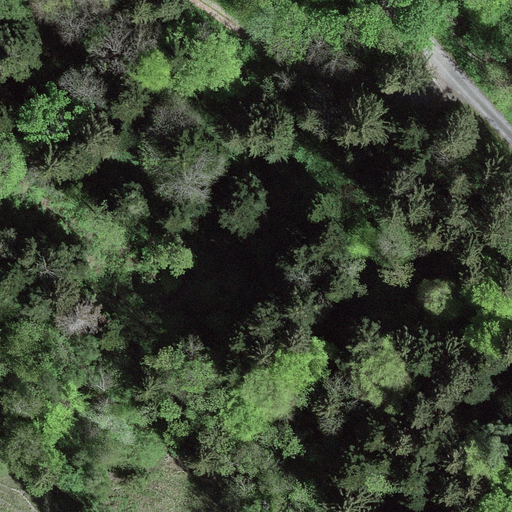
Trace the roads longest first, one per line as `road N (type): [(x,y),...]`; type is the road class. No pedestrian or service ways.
road 1 (track): [(211,0),(243,33),(416,95),(463,82)]
road 2 (track): [(398,0),(511,133)]
